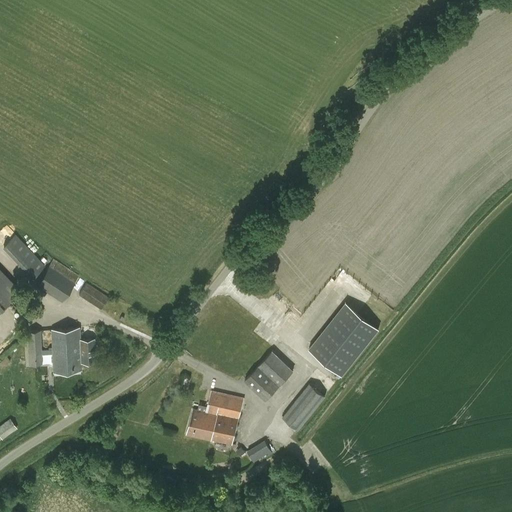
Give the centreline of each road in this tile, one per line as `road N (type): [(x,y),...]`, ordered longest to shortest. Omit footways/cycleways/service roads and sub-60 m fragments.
road 1 (unclassified): [(0,465),(132,374),(243,245),(318,181),(388,82),(496,0)]
road 2 (unknown): [(170,338),(152,341),(85,313),(47,313)]
